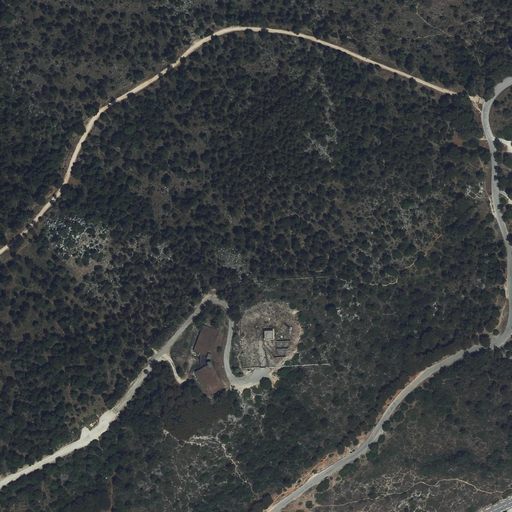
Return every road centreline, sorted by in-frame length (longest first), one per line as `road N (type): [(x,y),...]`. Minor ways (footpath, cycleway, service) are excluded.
road 1 (track): [(486,103),(303,35),(209,36),(97,115),(66,181),(0,251)]
road 2 (unclassified): [(273,511),(367,444),(424,374),(500,340),(511,318)]
road 3 (unclassified): [(511,307),(511,260),(483,115),(511,80)]
